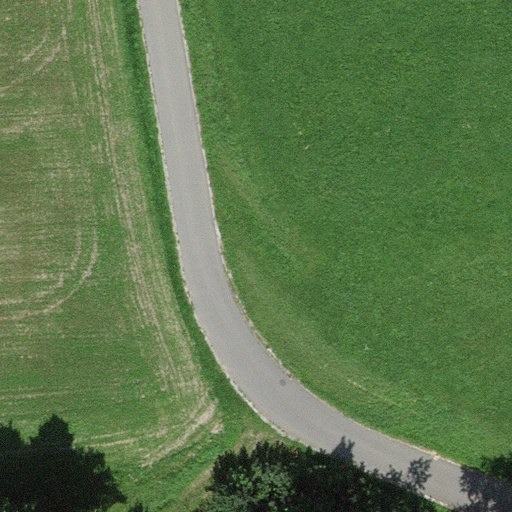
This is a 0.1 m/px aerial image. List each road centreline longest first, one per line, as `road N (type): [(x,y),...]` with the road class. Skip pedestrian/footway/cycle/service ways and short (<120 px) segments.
road 1 (unclassified): [(165,0),(192,228),(226,296),(290,385),(377,444),(511,497)]
road 2 (track): [(290,385),(180,511)]
